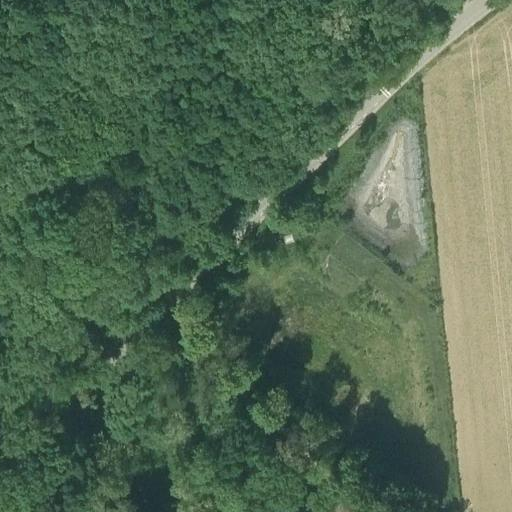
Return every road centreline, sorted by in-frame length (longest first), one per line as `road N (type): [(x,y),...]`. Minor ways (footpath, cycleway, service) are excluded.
road 1 (unclassified): [(0,431),(74,404),(170,293),(422,51),(486,0)]
road 2 (track): [(335,511),(335,501),(205,350),(170,293)]
